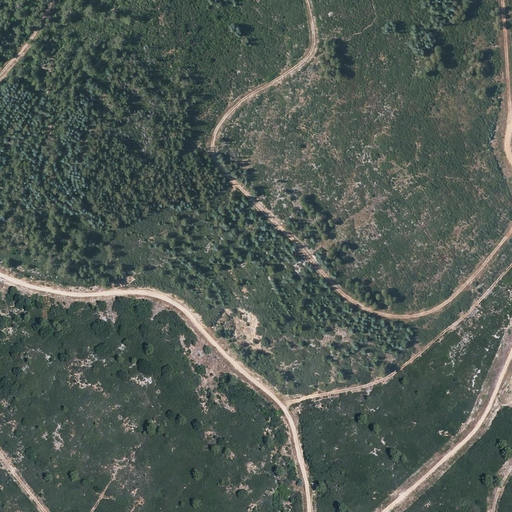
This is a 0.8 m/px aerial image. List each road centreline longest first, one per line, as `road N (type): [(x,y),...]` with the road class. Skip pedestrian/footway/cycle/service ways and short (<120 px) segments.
road 1 (track): [(305,0),(309,53),(225,116),(211,143),(218,165),(343,295),(386,316),(429,312),(449,301),(511,231)]
road 2 (track): [(311,511),(279,406),(187,307),(116,292),(76,294),(0,274)]
road 3 (track): [(279,406),(396,372),(511,264)]
road 4 (track): [(511,345),(483,414),(386,511)]
